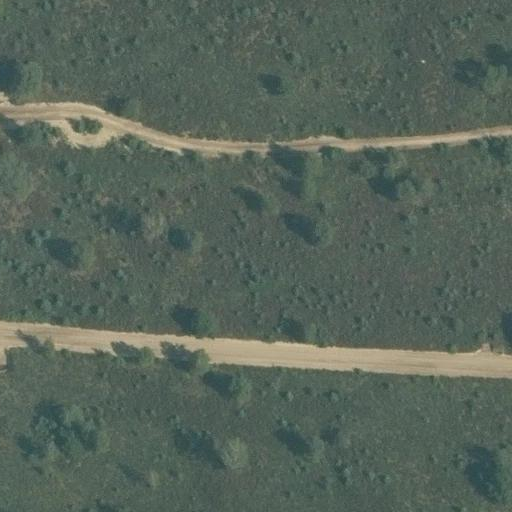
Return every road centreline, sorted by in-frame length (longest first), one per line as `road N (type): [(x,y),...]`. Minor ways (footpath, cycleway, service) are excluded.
road 1 (track): [(0,114),(79,115),(172,144),(230,151),(511,132)]
road 2 (track): [(511,363),(0,336)]
